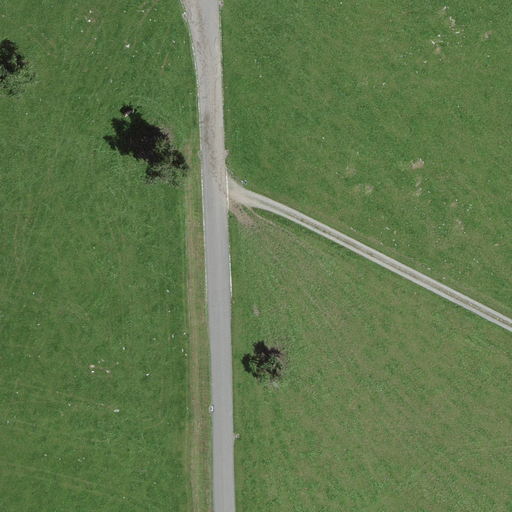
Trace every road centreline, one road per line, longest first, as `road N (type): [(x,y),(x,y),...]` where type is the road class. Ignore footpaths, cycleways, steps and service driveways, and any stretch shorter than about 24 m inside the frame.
road 1 (unclassified): [(203,0),(225,511)]
road 2 (track): [(511,325),(214,181)]
